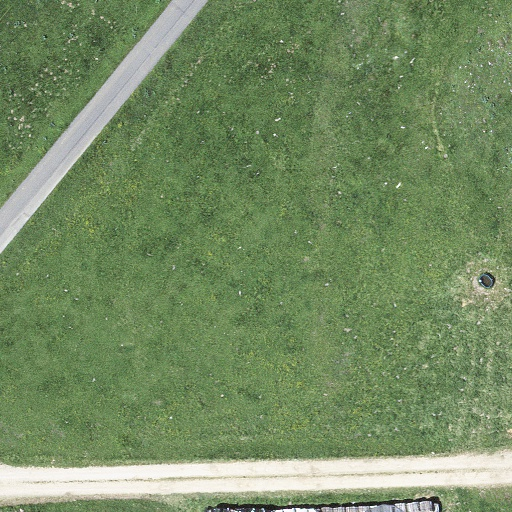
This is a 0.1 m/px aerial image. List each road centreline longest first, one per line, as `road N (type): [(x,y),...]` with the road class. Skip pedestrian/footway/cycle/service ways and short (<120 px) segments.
road 1 (track): [(0,481),(511,470)]
road 2 (unclassified): [(193,0),(0,234)]
